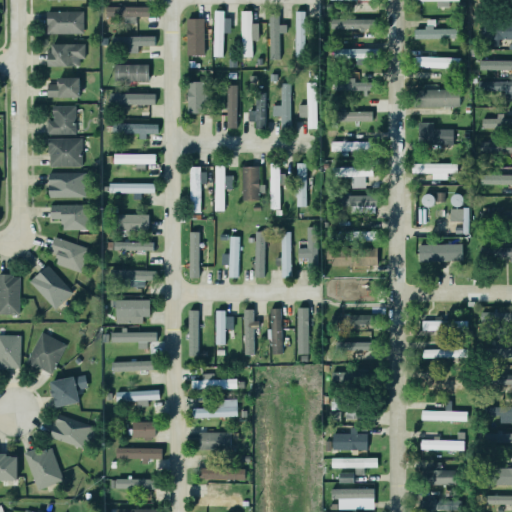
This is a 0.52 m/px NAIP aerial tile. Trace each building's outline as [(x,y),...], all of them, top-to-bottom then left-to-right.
[(150,16),(150,6),(108,5),(108,15),(124,16),(124,22),(136,22),(136,15),(150,16)] [(84,10),(46,10),(47,33),(84,33),(84,10)] [(214,55),(223,56),(223,32),(231,32),(231,17),(224,17),(224,10),(214,10),(214,55)] [(259,23),(251,23),(251,10),(240,10),(241,56),(252,56),(252,40),(259,39),(259,23)] [(296,56),(306,56),(305,10),(295,11),(296,56)] [(187,54),(204,54),(204,17),(186,18),(187,54)] [(329,17),(330,27),(375,27),(375,17),(329,17)] [(414,38),(460,37),(460,27),(434,28),(434,18),(426,19),(426,28),(414,28),(414,38)] [(481,38),(488,38),(488,45),(498,45),(498,38),(511,38),(511,20),(482,20),(481,38)] [(270,21),(270,55),(280,55),(280,37),(287,37),(287,27),(280,27),(280,21),(270,21)] [(111,36),(112,51),(138,50),(138,45),(155,45),(155,35),(111,36)] [(85,43),(49,43),(49,66),(80,65),(80,58),(86,57),(85,43)] [(344,49),(344,58),(378,56),(378,47),(344,49)] [(414,55),(461,56),(460,68),(414,66),(414,55)] [(479,69),(511,69),(511,59),(479,59),(479,69)] [(149,64),(114,63),(114,80),(149,80),(149,64)] [(45,93),(77,93),(77,73),(57,73),(57,79),(45,79),(45,93)] [(329,80),(364,79),(364,75),(369,75),(369,79),(375,79),(375,89),(356,89),(356,95),(350,95),(350,89),(329,89),(329,80)] [(225,115),(218,115),(218,106),(225,106),(225,80),(236,80),(236,128),(225,128),(225,115)] [(511,80),(479,81),(479,91),(505,90),(505,98),(511,97),(511,80)] [(187,113),(207,113),(208,88),(203,88),(203,81),(187,81),(187,113)] [(315,81),(316,127),(306,127),(306,116),(297,116),(297,103),(306,103),(305,81),(315,81)] [(273,116),(280,115),(281,127),(291,127),(290,82),(281,83),(281,104),(272,105),(273,116)] [(414,107),(461,106),(461,88),(413,88),(414,107)] [(255,91),(265,91),(265,128),(255,128),(255,120),(248,121),(248,109),(255,109),(255,91)] [(155,103),(155,92),(110,93),(110,104),(155,103)] [(51,105),(51,113),(52,113),(52,120),(46,120),(46,132),(74,132),(74,104),(51,105)] [(372,111),(331,110),(331,120),(372,121),(372,111)] [(511,127),(511,117),(482,118),(482,128),(511,127)] [(417,121),(417,143),(451,143),(451,128),(432,128),(432,121),(417,121)] [(139,132),(139,135),(159,135),(159,122),(112,123),(112,133),(139,132)] [(46,137),(80,137),(80,164),(49,165),(48,155),(48,152),(46,152),(46,137)] [(372,141),(331,140),(331,150),(371,151),(372,141)] [(480,152),(511,151),(511,140),(480,141),(480,152)] [(114,162),(155,163),(155,154),(114,153),(114,162)] [(271,208),(280,208),(279,162),(270,163),(271,208)] [(432,173),(432,178),(447,179),(447,172),(457,172),(457,163),(412,162),(412,172),(432,173)] [(306,163),(296,163),(297,206),(306,206),(306,163)] [(215,210),(224,210),(224,189),(232,189),(232,174),(225,174),(224,165),(214,165),(215,210)] [(188,166),(199,166),(199,211),(188,211),(188,166)] [(258,166),(242,166),(242,199),(259,199),(258,166)] [(332,166),(332,176),(351,176),(351,187),(365,187),(365,175),(373,175),(373,166),(332,166)] [(47,196),(85,195),(84,171),(47,171),(47,196)] [(480,183),(511,183),(511,173),(481,174),(480,183)] [(155,183),(109,182),(109,192),(134,192),(133,199),(141,199),(141,192),(155,192),(155,183)] [(351,206),(351,212),(376,212),(376,194),(332,194),(332,206),(351,206)] [(87,204),(50,204),(51,218),(62,218),(62,229),(87,229),(87,204)] [(109,230),(149,231),(149,214),(110,213),(109,230)] [(306,225),(315,225),(316,271),(306,271),(306,256),(297,256),(297,247),(306,247),(306,225)] [(252,277),(263,277),(264,229),(253,228),(252,277)] [(330,230),(375,230),(375,239),(330,239),(330,230)] [(199,231),(190,231),(189,277),(199,277),(199,231)] [(290,231),(281,231),(281,276),(291,276),(290,231)] [(222,252),(221,264),(229,264),(229,276),(238,276),(239,235),(229,235),(229,253),(222,252)] [(49,251),(58,254),(55,263),(81,272),(89,248),(54,236),(49,251)] [(480,246),(490,246),(490,239),(498,239),(498,245),(511,245),(511,255),(480,255),(480,246)] [(153,250),(153,241),(114,241),(114,249),(153,250)] [(416,244),(416,262),(438,262),(438,264),(463,264),(462,243),(416,244)] [(377,247),(328,248),(328,265),(378,265),(377,247)] [(73,291),(47,264),(29,281),(55,308),(73,291)] [(110,278),(127,279),(127,285),(144,286),(144,280),(155,280),(156,270),(110,269),(110,278)] [(0,272),(0,312),(9,313),(11,314),(13,314),(15,313),(18,313),(18,276),(12,276),(12,274),(10,274),(10,273),(0,272)] [(114,297),(148,296),(148,316),(141,316),(141,321),(114,321),(114,297)] [(271,353),(282,353),(280,307),(270,308),(271,353)] [(308,307),(297,307),(298,353),(309,353),(308,307)] [(215,308),(215,342),(224,342),(224,327),(233,327),(233,314),(225,313),(225,308),(215,308)] [(254,354),(254,328),(259,328),(259,320),(253,320),(253,308),(243,309),(244,354),(254,354)] [(189,355),(199,355),(198,309),(188,309),(189,355)] [(503,321),(504,328),(511,327),(511,310),(481,312),(481,322),(503,321)] [(331,325),(374,324),(374,313),(331,314),(331,325)] [(467,320),(422,319),(422,329),(467,330),(467,320)] [(23,361),(40,330),(66,343),(50,374),(37,367),(36,368),(23,361)] [(110,331),(155,331),(155,341),(145,341),(145,347),(138,347),(138,341),(110,341),(110,331)] [(21,334),(0,334),(0,367),(20,368),(21,334)] [(371,342),(335,340),(335,349),(370,351),(371,342)] [(511,347),(484,347),(484,357),(511,357),(511,347)] [(423,357),(468,356),(468,348),(422,349),(423,357)] [(157,369),(156,359),(112,361),(112,371),(157,369)] [(200,376),(190,377),(190,389),(238,387),(238,386),(245,386),(245,377),(237,377),(237,375),(214,376),(214,370),(209,370),(209,363),(200,364),(200,376)] [(331,369),(374,369),(374,379),(331,379),(331,369)] [(48,381),(84,372),(87,387),(76,389),(79,402),(54,408),(52,398),(50,398),(48,389),(49,388),(48,381)] [(511,372),(511,381),(483,382),(483,372),(511,372)] [(422,388),(466,390),(467,380),(423,379),(422,388)] [(159,389),(116,391),(116,401),(137,400),(137,406),(148,405),(148,399),(159,399),(159,389)] [(331,409),(345,409),(345,418),(363,418),(362,395),(331,396),(331,409)] [(238,416),(237,398),(213,399),(213,407),(192,408),(192,417),(238,416)] [(467,411),(451,410),(451,400),(444,400),(444,410),(422,409),(422,419),(467,420),(467,411)] [(485,404),(511,404),(511,420),(499,420),(500,413),(485,413),(485,404)] [(50,436),(88,449),(96,426),(58,413),(50,436)] [(131,421),(153,420),(154,435),(131,436),(131,421)] [(231,431),(199,432),(199,449),(231,449),(231,431)] [(367,433),(333,432),(332,449),(367,449),(367,433)] [(511,442),(511,432),(482,432),(482,442),(511,442)] [(463,449),(464,440),(421,439),(420,448),(463,449)] [(62,481),(53,447),(37,451),(36,448),(26,451),(35,488),(62,481)] [(162,447),(116,447),(116,458),(148,459),(148,458),(162,458),(162,447)] [(0,453),(5,453),(5,456),(10,456),(10,457),(15,457),(15,480),(0,480),(0,453)] [(331,455),(377,455),(377,465),(363,465),(363,471),(354,471),(354,465),(331,465),(331,455)] [(484,466),(488,466),(488,459),(498,459),(498,466),(511,466),(511,476),(484,476),(484,466)] [(456,469),(441,469),(441,461),(432,461),(432,469),(423,469),(423,484),(456,485),(456,469)] [(198,477),(245,478),(245,469),(232,468),(232,463),(207,462),(207,467),(199,467),(198,477)] [(338,470),(338,480),(352,480),(352,470),(338,470)] [(114,487),(157,488),(157,479),(114,478),(114,487)] [(331,486),(373,486),(374,495),(371,496),(371,505),(350,506),(350,496),(330,496),(331,486)] [(222,496),(222,490),(205,489),(205,496),(196,495),(195,505),(241,506),(241,496),(222,496)] [(485,504),(511,504),(511,508),(511,494),(485,495),(485,504)] [(419,498),(460,498),(460,508),(419,508),(419,498)]
